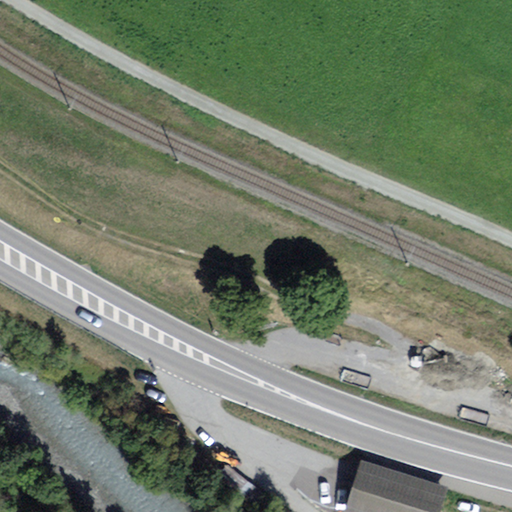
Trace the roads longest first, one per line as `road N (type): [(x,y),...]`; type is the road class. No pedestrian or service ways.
road 1 (secondary): [(0,247),(230,374),(360,427),(511,468)]
road 2 (track): [(511,240),(212,110),(14,0)]
road 3 (track): [(343,315),(135,244),(69,216),(0,170)]
